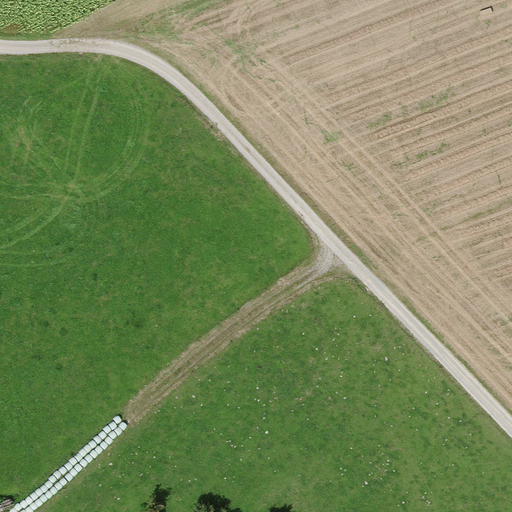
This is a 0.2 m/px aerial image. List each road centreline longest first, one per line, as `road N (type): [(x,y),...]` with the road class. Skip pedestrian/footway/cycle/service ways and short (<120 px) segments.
road 1 (track): [(0,50),(99,47),(165,68),(511,428)]
road 2 (track): [(22,511),(264,302),(346,255)]
